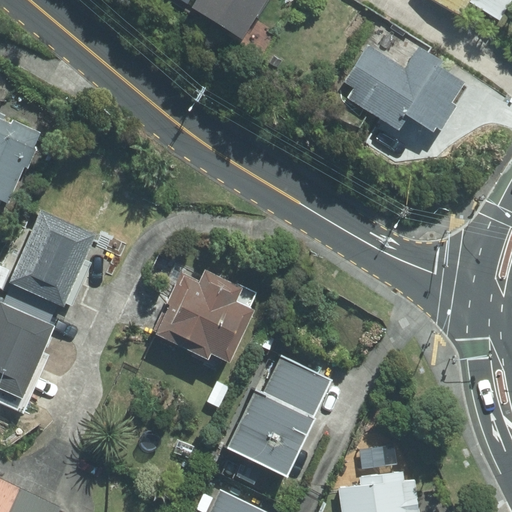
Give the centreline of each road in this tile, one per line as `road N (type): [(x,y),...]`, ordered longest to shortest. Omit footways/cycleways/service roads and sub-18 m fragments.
road 1 (secondary): [(28,0),(250,170),(389,251),(478,290)]
road 2 (secondary): [(511,445),(494,415),(477,353),(478,290)]
